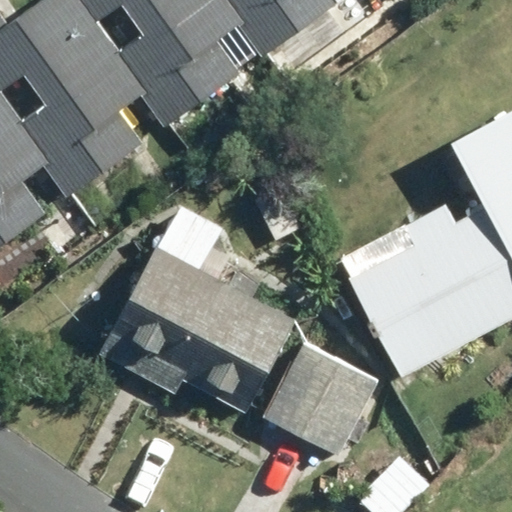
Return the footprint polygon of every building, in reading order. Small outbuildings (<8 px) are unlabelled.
[(148,92),(82,0),(40,0),(14,19),(0,0),(0,95),(51,168),(75,200),(152,144),(126,108),(148,92)] [(264,54),(225,0),(82,0),(148,92),(170,122),(264,54)] [(398,0),(225,0),(264,54),(286,84),(399,1),(398,0)] [(51,168),(0,95),(0,254),(58,212),(35,180),(51,168)] [(511,97),(458,121),(511,240),(511,97)] [(511,247),(493,204),(351,267),(396,367),(511,315),(511,247)] [(174,393),(187,370),(343,456),(380,387),(289,337),(299,318),(161,243),(101,354),(174,393)]
